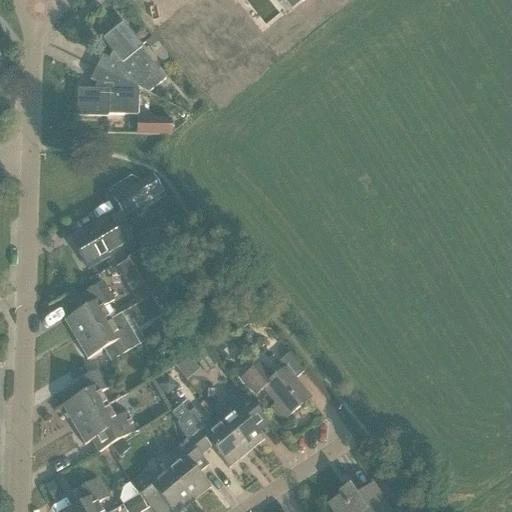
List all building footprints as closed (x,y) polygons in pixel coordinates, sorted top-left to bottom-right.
[(112,62),(102,57),(96,69),(138,90),(147,94),(165,80),(140,49),(141,48),(123,24),(102,41),(115,56),(112,62)] [(145,43),(161,64),(168,59),(152,38),(145,43)] [(96,69),(90,81),(100,86),(97,92),(77,91),(77,117),(107,118),(107,116),(137,117),(138,90),(96,69)] [(137,121),(136,135),(170,136),(171,121),(137,121)] [(153,178),(143,184),(143,183),(114,201),(121,212),(134,204),(137,209),(163,193),(153,178)] [(88,270),(108,258),(106,255),(122,246),(106,219),(86,231),(87,235),(72,244),(88,270)] [(109,322),(102,309),(114,302),(103,283),(82,296),(89,308),(63,322),(75,342),(109,322)] [(129,327),(117,334),(109,322),(75,342),(86,361),(111,346),(118,358),(140,346),(129,327)] [(193,356),(204,376),(215,369),(204,350),(193,356)] [(294,381),(303,373),(288,355),(278,363),(284,371),(272,381),(260,365),(242,380),(255,396),(264,390),(276,405),(272,409),(282,422),(309,400),(294,381)] [(107,407),(99,395),(111,388),(100,369),(79,381),(86,393),(61,408),(72,427),(107,407)] [(246,456),(263,442),(245,419),(255,410),(240,392),(223,405),(232,416),(221,425),(246,456)] [(114,420),(107,407),(72,427),(84,447),(90,443),(97,455),(137,431),(126,413),(114,420)] [(200,456),(210,448),(228,471),(246,456),(221,425),(209,435),(202,425),(205,423),(194,410),(188,415),(181,407),(171,415),(178,423),(176,425),(184,438),(186,440),(200,456)] [(202,459),(200,456),(186,440),(169,453),(178,464),(167,473),(192,504),(210,490),(191,467),(202,459)] [(182,511),(192,504),(167,473),(156,482),(147,472),(130,486),(151,511),(182,511)] [(100,511),(96,505),(108,498),(97,479),(71,494),(78,506),(68,511),(100,511)] [(390,511),(372,485),(355,496),(348,487),(337,494),(340,497),(327,506),(331,511),(390,511)] [(150,511),(149,510),(148,511),(139,497),(122,507),(124,511),(150,511)]
